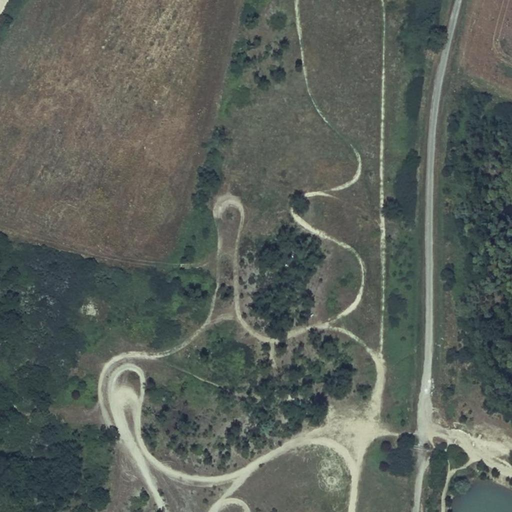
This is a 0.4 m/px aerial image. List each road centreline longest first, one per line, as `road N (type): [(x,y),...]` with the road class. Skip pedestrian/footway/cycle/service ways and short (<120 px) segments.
road 1 (unclassified): [(414,511),(429,348),(432,123),(456,0)]
road 2 (track): [(215,511),(239,474),(297,438),(330,426),(423,433)]
